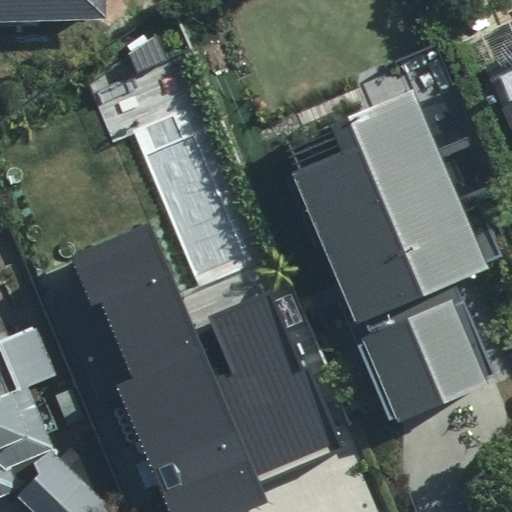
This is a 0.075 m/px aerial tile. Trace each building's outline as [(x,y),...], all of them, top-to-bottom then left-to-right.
[(102,0),(0,0),(0,19),(102,17),(102,0)] [(511,54),(486,65),(511,131),(511,54)] [(492,377),(450,280),(502,258),(483,213),(461,223),(455,208),(498,190),(475,138),(435,155),(407,91),(328,124),(341,155),(291,177),(396,419),(492,377)] [(105,374),(160,511),(236,511),(271,499),(258,468),(342,435),(311,359),(294,366),(263,289),(212,310),(237,369),(217,377),(148,208),(53,246),(81,313),(104,304),(128,365),(105,374)] [(33,511),(104,511),(110,506),(52,447),(25,386),(53,374),(35,330),(0,344),(0,496),(12,492),(33,511)]
